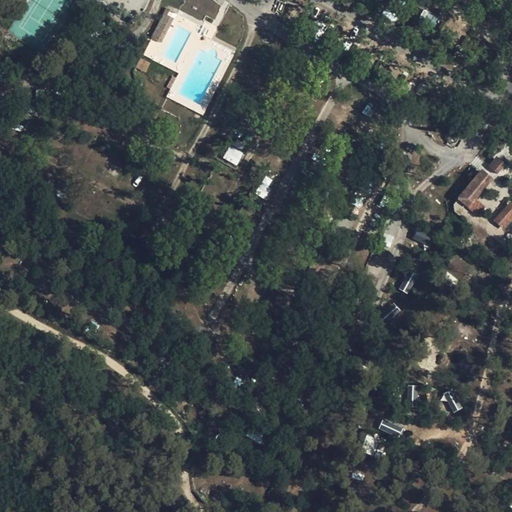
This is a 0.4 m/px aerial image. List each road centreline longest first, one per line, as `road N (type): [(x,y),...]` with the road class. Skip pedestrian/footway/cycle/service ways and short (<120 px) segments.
road 1 (track): [(327,299),(82,176),(0,145)]
road 2 (track): [(212,511),(181,479),(194,453),(192,427),(144,386),(143,369),(0,294)]
road 3 (track): [(401,109),(248,369)]
road 4 (track): [(162,214),(261,17)]
road 5 (track): [(310,52),(207,242)]
road 6 (track): [(326,0),(500,106)]
road 7 (track): [(188,161),(86,113),(72,98),(66,68)]
